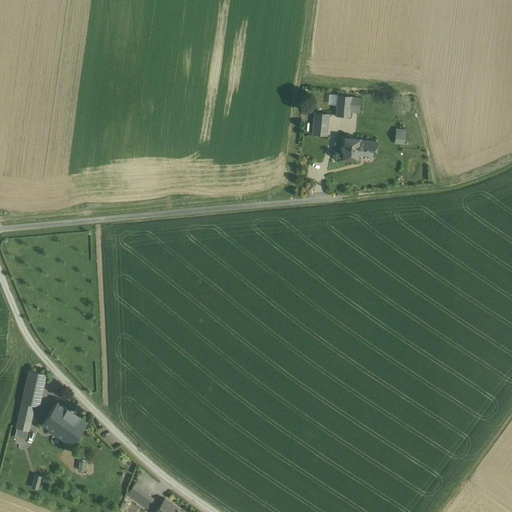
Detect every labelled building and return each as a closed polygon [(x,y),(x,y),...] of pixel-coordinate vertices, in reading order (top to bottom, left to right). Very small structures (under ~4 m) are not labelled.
[(350,119),(351,112),(359,113),(361,99),(336,96),(335,111),(336,111),(335,116),(350,119)] [(329,115),(313,114),(312,136),(328,137),(329,115)] [(406,131),(397,129),(395,140),(404,141),(406,131)] [(361,139),(343,137),(341,158),(359,160),(359,154),(376,156),(377,142),(361,140),(361,139)] [(48,374),(30,370),(23,403),(41,406),(48,374)] [(58,402),(42,423),(71,445),(87,423),(58,402)] [(23,403),(17,429),(30,432),(36,406),(23,403)] [(79,460),(78,469),(87,470),(88,461),(79,460)] [(41,478),(35,477),(33,489),(39,490),(41,478)] [(155,500),(136,485),(128,495),(147,510),(155,500)] [(184,511),(165,498),(154,511),(184,511)]
